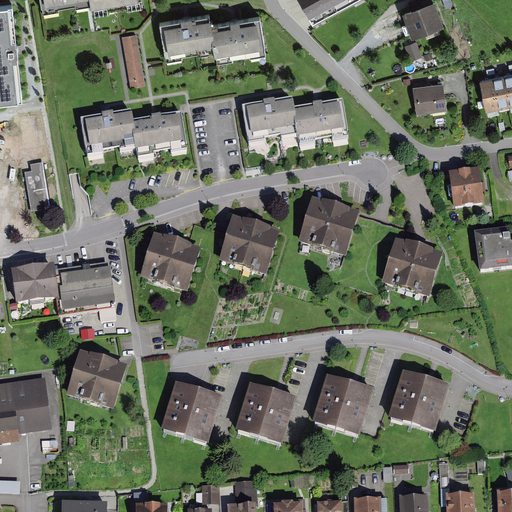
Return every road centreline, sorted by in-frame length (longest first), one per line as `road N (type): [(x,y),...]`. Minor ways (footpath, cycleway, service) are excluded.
road 1 (residential): [(0,253),(245,184),(357,167),(373,173)]
road 2 (residential): [(188,365),(375,338),(429,349),(511,389)]
road 3 (residential): [(269,0),(420,152),(511,144)]
